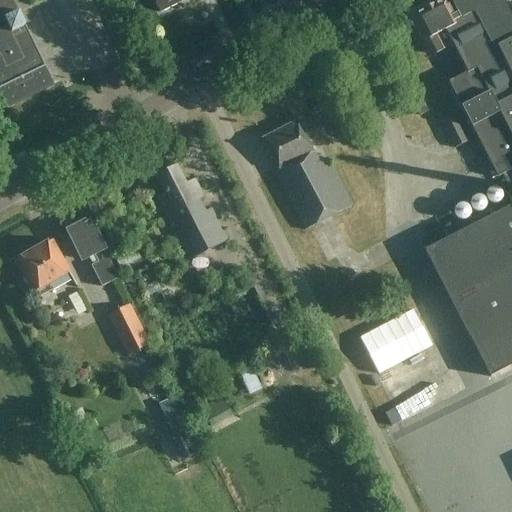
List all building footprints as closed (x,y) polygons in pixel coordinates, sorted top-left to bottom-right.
[(11,0),(0,0),(0,94),(6,108),(13,104),(13,103),(45,87),(46,88),(53,85),(11,0)] [(186,0),(153,0),(160,13),(186,0)] [(511,24),(499,0),(454,0),(452,1),(453,5),(448,7),(445,0),(441,2),(438,1),(431,4),(431,7),(426,10),(423,8),(416,12),(416,15),(413,17),(425,41),(426,41),(433,56),(452,46),(466,74),(448,83),(497,179),(502,176),(511,195),(511,197),(506,201),(497,185),(449,210),(457,226),(443,233),(447,240),(424,251),(490,378),(511,366),(511,24)] [(80,60),(72,63),(80,87),(88,85),(80,60)] [(419,117),(428,113),(422,100),(412,104),(419,117)] [(454,150),(468,143),(455,117),(441,124),(454,150)] [(305,231),(351,206),(326,159),(319,163),(297,122),(262,140),(278,170),(274,172),(305,231)] [(188,262),(227,242),(211,210),(204,213),(198,202),(203,199),(194,180),(185,184),(176,167),(156,177),(172,209),(163,213),(188,262)] [(68,232),(84,263),(94,258),(97,263),(93,266),(97,274),(103,285),(118,278),(112,266),(111,266),(89,222),(68,232)] [(16,262),(34,294),(36,293),(39,299),(51,292),(47,286),(70,273),(52,241),(16,262)] [(119,271),(140,260),(136,252),(115,262),(119,271)] [(77,317),(91,310),(81,291),(67,298),(77,317)] [(127,358),(145,349),(150,346),(130,306),(106,317),(127,358)] [(234,370),(241,395),(254,391),(246,367),(234,370)] [(62,417),(72,441),(81,437),(78,429),(86,425),(79,409),(62,417)] [(173,442),(182,460),(200,451),(191,432),(193,431),(185,415),(166,424),(175,441),(173,442)]
